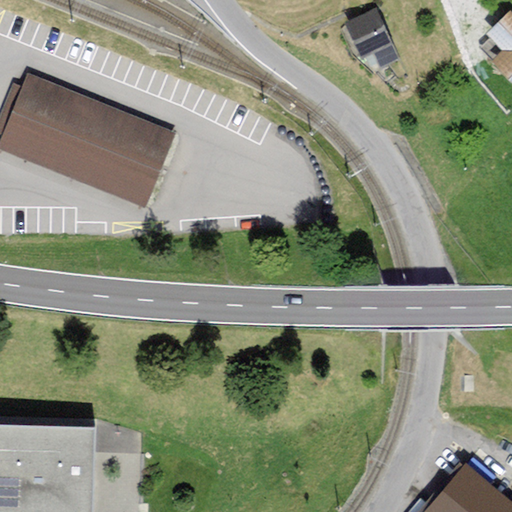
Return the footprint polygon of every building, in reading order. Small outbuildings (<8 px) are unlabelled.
[(397,56),(375,7),(346,19),(362,56),(373,51),(379,65),(397,56)] [(511,19),(511,18),(491,38),(510,57),(500,67),(511,78),(511,19)] [(172,135),(31,79),(4,147),(145,202),(172,135)] [(0,511),(94,511),(96,436),(0,433),(0,511)] [(122,448),(120,511),(131,511),(133,448),(122,448)] [(511,511),(511,499),(466,461),(422,511),(511,511)]
